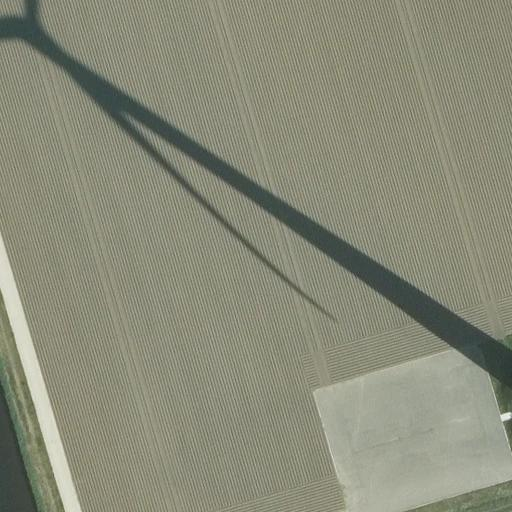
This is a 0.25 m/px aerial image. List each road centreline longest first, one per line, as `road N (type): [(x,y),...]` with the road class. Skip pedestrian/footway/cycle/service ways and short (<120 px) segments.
road 1 (track): [(67,511),(0,280)]
road 2 (track): [(362,511),(497,472)]
